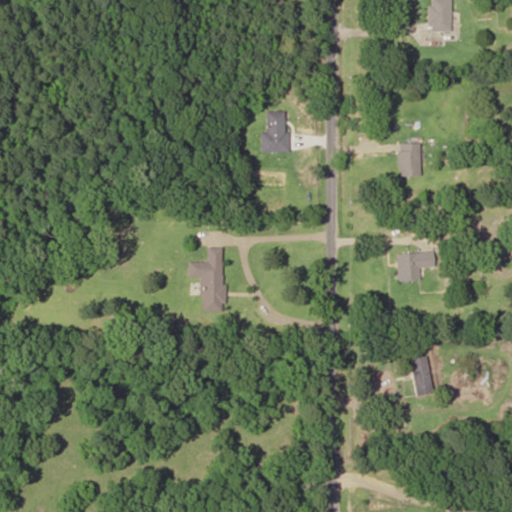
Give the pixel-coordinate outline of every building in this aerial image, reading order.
[(449,0),(427,0),(427,30),(449,30),(449,0)] [(259,131),(259,151),(285,151),(285,110),(264,110),(264,131),(259,131)] [(396,143),(396,176),(418,176),(418,143),(396,143)] [(221,247),(206,247),(206,261),(187,261),(187,277),(200,277),(199,311),(221,311),(221,247)] [(394,254),(396,282),(417,280),(416,267),(432,266),(431,251),(394,254)] [(431,392),(423,356),(407,359),(415,395),(431,392)]
